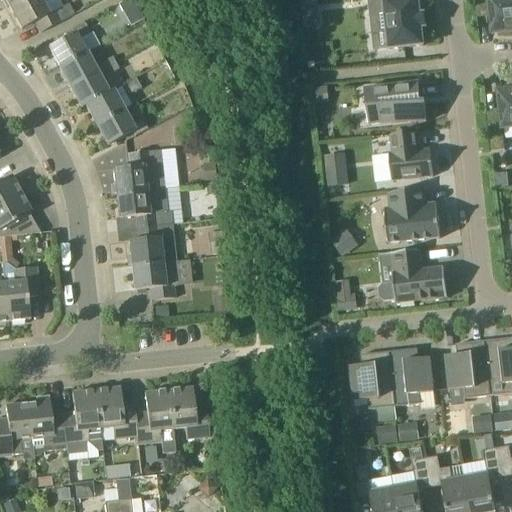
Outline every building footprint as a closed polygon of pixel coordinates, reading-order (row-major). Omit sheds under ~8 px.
[(4,0),(10,10),(27,0),(4,0)] [(68,6),(64,8),(59,0),(27,0),(10,10),(22,31),(35,24),(41,34),(74,16),(68,6)] [(131,0),(119,6),(123,15),(136,8),(131,0)] [(304,0),(306,21),(319,20),(317,0),(304,0)] [(368,0),(370,18),(380,17),(382,32),(388,31),(390,51),(424,47),(422,30),(426,29),(425,17),(420,17),(418,0),(414,0),(395,2),(395,0),(368,0)] [(511,8),(511,0),(474,0),(476,15),(487,14),(490,17),(492,36),(500,35),(500,37),(511,37),(511,8)] [(60,69),(86,55),(79,41),(90,35),(85,24),(72,31),(74,35),(49,49),(60,69)] [(94,69),(86,55),(60,69),(71,89),(116,65),(112,59),(94,69)] [(87,107),(113,93),(112,92),(108,94),(101,81),(119,71),(116,65),(71,89),(82,110),(87,107)] [(136,79),(126,84),(123,86),(129,97),(141,90),(136,79)] [(420,85),(365,91),(367,107),(370,127),(380,126),(388,125),(427,124),(426,104),(422,104),(420,85)] [(328,88),(316,90),(317,105),(329,104),(328,88)] [(488,116),(492,153),(505,152),(503,131),(511,129),(511,88),(506,90),(506,93),(499,94),(501,112),(497,115),(488,116)] [(113,93),(87,107),(97,127),(124,113),(113,93)] [(142,120),(131,126),(124,113),(97,127),(108,147),(133,134),(136,138),(148,131),(142,120)] [(431,152),(419,153),(417,134),(391,137),(393,156),(389,156),(392,183),(434,178),(431,152)] [(161,152),(151,153),(127,156),(128,170),(113,171),(116,196),(165,190),(161,152)] [(202,165),(204,183),(216,181),(214,164),(202,165)] [(328,173),(330,188),(348,186),(346,171),(328,173)] [(496,188),(509,187),(508,174),(495,175),(496,188)] [(0,207),(21,196),(11,178),(0,183),(0,207)] [(165,190),(116,196),(119,221),(134,219),(136,231),(172,226),(170,213),(167,214),(165,190)] [(441,240),(437,205),(426,206),(424,191),(389,195),(390,211),(385,211),(389,245),(441,240)] [(41,234),(37,228),(32,230),(34,235),(16,236),(11,226),(32,215),(21,196),(0,207),(0,239),(11,238),(41,234)] [(172,226),(136,231),(137,242),(129,243),(132,268),(176,263),(172,226)] [(347,231),(331,242),(343,259),(359,247),(347,231)] [(223,233),(208,234),(211,256),(225,255),(223,233)] [(11,238),(0,239),(0,241),(1,247),(9,246),(11,243),(11,238)] [(393,276),(394,285),(383,286),(379,291),(380,300),(385,303),(396,302),(396,305),(448,299),(444,270),(422,272),(420,252),(394,255),(397,275),(393,276)] [(176,263),(132,268),(135,292),(150,291),(151,302),(175,300),(174,288),(178,287),(176,263)] [(15,271),(7,265),(3,266),(5,286),(9,323),(30,321),(28,299),(40,298),(37,269),(15,271)] [(381,269),(381,284),(392,283),(392,268),(381,269)] [(5,286),(0,286),(0,323),(9,323),(5,286)] [(337,299),(338,313),(357,311),(356,297),(337,299)] [(168,311),(157,311),(158,321),(169,320),(168,311)] [(511,351),(511,342),(506,342),(485,344),(491,398),(511,396),(511,351)] [(491,398),(485,344),(464,346),(464,347),(460,347),(461,357),(446,358),(450,392),(464,391),(465,401),(491,398)] [(430,360),(416,361),(415,352),(410,353),(410,352),(389,354),(396,409),(421,406),(420,396),(434,394),(430,360)] [(396,409),(389,354),(369,356),(369,357),(364,358),(365,367),(351,369),(354,403),(368,401),(369,412),(396,409)] [(135,416),(134,408),(122,409),(120,390),(96,392),(100,431),(101,442),(137,438),(135,416)] [(169,393),(174,444),(175,444),(173,431),(186,430),(187,441),(210,439),(207,408),(195,410),(193,390),(169,393)] [(63,422),(66,446),(88,444),(97,452),(102,452),(101,442),(100,431),(96,392),(72,395),(74,415),(63,416),(63,422)] [(135,416),(137,438),(138,438),(138,446),(162,444),(162,446),(174,444),(169,393),(145,395),(147,415),(135,416)] [(28,405),(34,458),(37,458),(44,453),(66,450),(66,446),(63,422),(52,423),(49,398),(36,399),(37,404),(28,405)] [(28,405),(6,408),(8,428),(0,428),(0,460),(13,459),(12,457),(22,456),(23,462),(34,461),(33,458),(34,458),(28,405)] [(496,433),(511,431),(511,414),(494,416),(496,433)] [(475,436),(493,433),(491,417),(472,419),(475,436)] [(400,443),(419,441),(417,425),(398,427),(400,443)] [(379,446),(398,444),(396,427),(377,429),(379,446)] [(492,436),(484,438),(487,452),(494,451),(492,436)] [(496,450),(502,479),(511,477),(511,460),(511,461),(509,448),(496,450)] [(502,479),(496,450),(494,451),(487,452),(483,453),(485,464),(487,475),(477,477),(465,479),(471,511),(495,511),(490,482),(502,479)] [(192,456),(176,458),(178,472),(194,470),(192,456)] [(425,461),(430,490),(442,487),(446,511),(471,511),(465,479),(453,482),(450,469),(440,471),(438,458),(425,461)] [(394,490),(397,511),(422,511),(419,492),(430,490),(425,461),(412,463),(416,486),(394,490)] [(117,467),(105,468),(107,481),(118,480),(117,467)] [(356,469),(359,485),(370,483),(367,468),(356,469)] [(198,490),(209,499),(218,489),(207,479),(198,490)] [(130,481),(116,482),(117,491),(118,503),(132,501),(130,481)] [(397,511),(394,490),(372,494),(370,483),(359,485),(356,485),(359,500),(371,498),(373,511),(397,511)] [(75,486),(76,499),(76,501),(89,500),(93,499),(95,499),(93,484),(75,486)] [(104,492),(105,504),(118,503),(117,491),(104,492)] [(3,506),(5,511),(19,511),(16,501),(3,506)] [(141,511),(141,501),(132,501),(118,503),(119,511),(141,511)] [(119,511),(118,503),(105,504),(105,511),(119,511)]
